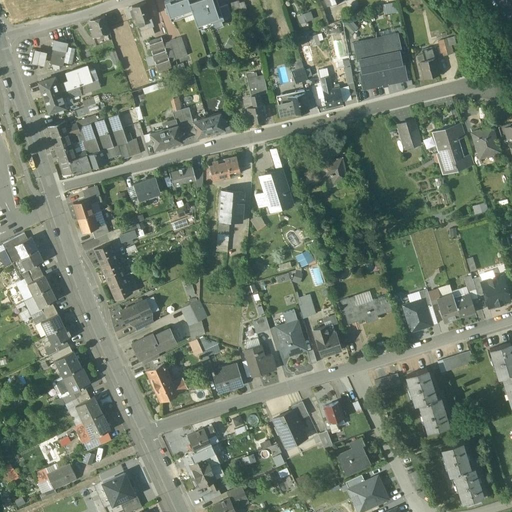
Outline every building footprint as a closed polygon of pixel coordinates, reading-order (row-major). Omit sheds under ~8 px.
[(167,0),(164,1),(171,20),(193,13),(188,0),(167,0)] [(216,0),(188,0),(193,13),(198,28),(223,20),(216,0)] [(238,0),(230,3),(234,12),(246,8),(244,2),(239,3),(238,0)] [(146,1),(132,6),(137,21),(142,20),(151,17),(146,1)] [(104,16),(90,20),(93,28),(90,29),(93,37),(107,32),(110,32),(104,16)] [(146,23),(143,24),(142,20),(137,21),(142,38),(157,33),(155,26),(148,28),(146,23)] [(107,32),(93,37),(96,45),(110,40),(107,32)] [(362,89),(407,80),(398,35),(353,44),(362,89)] [(181,36),(169,40),(175,59),(187,55),(181,36)] [(161,37),(148,41),(159,72),(172,67),(161,37)] [(448,39),(437,42),(441,57),(452,54),(448,39)] [(68,43),(54,40),(52,49),(53,49),(50,63),(63,66),(67,46),(68,43)] [(434,58),(431,48),(423,50),(425,60),(420,62),(424,78),(439,74),(435,58),(434,58)] [(47,54),(33,51),(30,65),(44,68),(47,54)] [(87,65),(66,73),(68,80),(57,84),(60,92),(67,89),(79,85),(92,81),(89,71),(87,65)] [(304,67),(291,72),(295,83),(308,79),(304,67)] [(95,69),(89,71),(92,81),(98,79),(95,69)] [(334,82),(344,81),(343,71),(333,72),(334,82)] [(328,76),(320,78),(323,91),(327,107),(343,103),(339,88),(331,89),(328,76)] [(55,77),(38,83),(43,97),(60,92),(57,84),(55,77)] [(257,86),(249,88),(250,96),(259,93),(268,92),(266,81),(257,83),(257,86)] [(353,82),(347,84),(350,96),(356,94),(353,82)] [(79,85),(67,89),(69,94),(70,97),(81,93),(79,85)] [(304,89),(276,96),(277,102),(280,116),(291,113),(291,114),(309,111),(305,92),(304,89)] [(60,92),(43,97),(49,113),(65,107),(62,96),(60,92)] [(93,97),(82,101),(84,108),(95,104),(93,97)] [(179,101),(172,103),(175,114),(182,112),(179,101)] [(261,101),(252,103),(253,105),(247,107),(250,123),(266,119),(261,101)] [(191,102),(180,105),(184,116),(194,113),(191,102)] [(82,108),(74,111),(76,117),(84,114),(82,108)] [(118,113),(93,122),(90,123),(79,128),(82,137),(81,138),(82,142),(124,128),(118,113)] [(220,113),(206,117),(211,133),(224,129),(223,124),(226,119),(221,116),(220,113)] [(206,117),(193,120),(195,125),(193,129),(196,131),(198,137),(211,133),(206,117)] [(88,118),(76,122),(77,123),(79,128),(90,123),(88,118)] [(64,120),(47,126),(51,139),(60,136),(59,134),(68,131),(66,127),(64,120)] [(412,120),(396,124),(402,143),(418,139),(412,120)] [(510,122),(496,126),(500,139),(506,137),(503,128),(511,125),(510,122)] [(77,123),(66,127),(68,131),(79,128),(77,123)] [(511,124),(511,125),(503,128),(506,137),(511,154),(511,153),(511,124)] [(172,127),(163,129),(168,145),(182,141),(180,136),(183,132),(178,129),(177,125),(172,127)] [(456,127),(434,133),(434,132),(433,132),(439,152),(442,151),(446,165),(453,163),(454,165),(455,165),(456,168),(465,166),(456,137),(459,136),(456,127)] [(487,127),(470,132),(478,157),(497,151),(494,139),(491,140),(487,127)] [(79,128),(68,131),(70,136),(73,135),(74,140),(81,138),(82,137),(79,128)] [(124,128),(82,142),(85,150),(87,154),(111,146),(117,145),(125,142),(129,141),(124,128)] [(163,129),(150,133),(149,141),(153,144),(155,149),(168,145),(163,129)] [(70,136),(68,131),(59,134),(60,136),(51,139),(55,151),(72,145),(70,136)] [(140,153),(136,138),(129,141),(125,142),(129,157),(140,153)] [(125,142),(117,145),(121,159),(129,157),(125,142)] [(72,145),(55,151),(59,162),(68,159),(69,160),(77,158),(75,154),(72,145)] [(111,146),(87,154),(91,168),(99,166),(98,163),(108,160),(107,158),(114,155),(111,146)] [(271,150),(277,170),(281,169),(283,168),(282,164),(287,162),(282,146),(271,150)] [(87,154),(77,158),(80,169),(81,172),(91,168),(87,154)] [(224,161),(218,163),(217,159),(212,161),(213,165),(208,166),(212,180),(239,172),(234,155),(223,158),(224,161)] [(341,156),(319,162),(323,178),(331,176),(333,182),(347,178),(341,156)] [(68,159),(59,162),(63,175),(80,169),(77,158),(69,160),(68,159)] [(193,166),(184,168),(184,166),(179,168),(179,169),(169,172),(170,176),(169,176),(170,181),(172,181),(173,185),(194,180),(196,179),(194,170),(193,166)] [(203,167),(194,170),(196,179),(194,180),(195,187),(203,187),(203,167)] [(281,208),(292,204),(281,169),(277,170),(259,175),(264,192),(267,203),(278,199),(281,208)] [(155,176),(133,183),(134,184),(138,197),(138,199),(160,192),(155,176)] [(134,184),(127,186),(131,200),(138,197),(134,184)] [(99,194),(97,187),(83,191),(86,199),(88,198),(99,194)] [(243,192),(219,190),(218,219),(228,220),(242,221),(243,192)] [(259,205),(267,203),(264,192),(256,195),(259,205)] [(99,194),(88,198),(90,204),(102,201),(99,194)] [(86,199),(72,203),(77,218),(93,213),(90,204),(88,198),(86,199)] [(93,213),(77,218),(82,231),(88,230),(89,232),(92,231),(91,229),(97,227),(96,221),(93,213)] [(261,213),(251,217),(256,229),(265,225),(261,213)] [(139,236),(146,234),(140,215),(131,217),(135,229),(136,229),(139,236)] [(228,220),(218,219),(217,237),(227,238),(228,220)] [(105,221),(99,223),(100,226),(97,227),(91,229),(92,231),(94,238),(109,232),(105,221)] [(129,225),(119,229),(121,233),(131,230),(129,225)] [(24,233),(2,244),(5,250),(14,246),(27,239),(24,233)] [(27,239),(14,246),(20,257),(37,249),(31,237),(27,239)] [(228,239),(216,239),(216,250),(227,251),(228,239)] [(110,242),(93,250),(101,266),(118,259),(110,242)] [(14,246),(5,250),(11,262),(20,257),(14,246)] [(301,265),(314,259),(309,248),(296,254),(301,265)] [(37,249),(20,257),(26,270),(38,265),(43,262),(37,249)] [(20,257),(11,262),(17,275),(26,270),(20,257)] [(118,259),(101,266),(108,283),(125,275),(118,259)] [(26,270),(17,275),(20,280),(30,275),(40,270),(38,265),(26,270)] [(292,282),(302,281),(300,269),(291,270),(292,282)] [(40,270),(30,275),(33,281),(42,276),(40,270)] [(33,281),(27,283),(33,296),(50,287),(44,275),(33,281)] [(125,275),(108,283),(115,299),(132,292),(125,275)] [(471,275),(463,278),(467,291),(475,289),(471,275)] [(477,295),(485,293),(481,282),(480,275),(471,278),(475,289),(477,295)] [(488,306),(509,300),(502,276),(481,282),(485,293),(488,306)] [(50,287),(33,296),(39,308),(41,307),(51,302),(56,299),(50,287)] [(307,288),(298,291),(302,304),(311,301),(307,288)] [(431,303),(428,292),(427,288),(419,291),(421,299),(424,308),(432,305),(431,303)] [(435,290),(428,292),(431,303),(438,301),(437,298),(438,298),(435,290)] [(469,293),(453,298),(458,314),(465,312),(465,313),(474,310),(469,293)] [(384,294),(348,306),(349,309),(343,311),(347,323),(356,320),(355,319),(364,316),(365,322),(378,317),(377,312),(381,311),(381,312),(391,309),(388,301),(386,301),(384,294)] [(438,298),(437,298),(438,301),(445,321),(459,316),(458,314),(453,298),(452,294),(438,298)] [(199,299),(182,307),(190,324),(192,336),(194,339),(203,335),(199,319),(207,315),(199,299)] [(421,299),(403,305),(411,331),(431,324),(427,311),(425,312),(424,308),(421,299)] [(147,302),(143,300),(136,303),(142,317),(132,321),(134,324),(140,321),(150,316),(149,314),(150,309),(147,302)] [(302,304),(299,305),(302,316),(315,313),(311,301),(302,304)] [(51,302),(41,307),(43,312),(54,307),(51,302)] [(136,303),(120,310),(126,324),(132,321),(142,317),(136,303)] [(54,307),(43,312),(46,319),(57,313),(54,307)] [(46,319),(40,322),(46,334),(63,325),(57,313),(46,319)] [(295,313),(284,316),(286,322),(287,322),(288,327),(298,323),(295,313)] [(150,316),(140,321),(134,324),(137,330),(153,322),(150,316)] [(266,316),(259,318),(259,319),(263,330),(269,327),(266,316)] [(335,316),(324,319),(325,325),(332,323),(338,322),(335,316)] [(0,328),(1,331),(10,327),(6,318),(0,320),(0,328)] [(259,319),(253,321),(257,332),(263,330),(259,319)] [(298,323),(288,327),(287,322),(286,322),(275,326),(284,353),(289,351),(290,354),(307,349),(299,323),(298,323)] [(332,323),(325,325),(328,334),(335,332),(332,323)] [(63,325),(46,334),(52,345),(52,346),(54,344),(65,339),(70,337),(63,325)] [(335,332),(328,334),(325,325),(313,329),(321,355),(340,349),(335,332)] [(153,332),(133,342),(133,343),(136,350),(139,358),(140,357),(141,358),(156,351),(176,342),(170,328),(163,332),(163,333),(155,337),(153,332)] [(258,337),(246,341),(246,348),(260,344),(258,337)] [(65,339),(54,344),(58,351),(69,346),(65,339)] [(501,376),(511,372),(511,352),(509,342),(488,348),(497,377),(501,376)] [(52,345),(44,349),(48,355),(58,351),(54,344),(52,346),(52,345)] [(198,344),(185,349),(188,356),(199,351),(201,350),(198,344)] [(246,348),(244,349),(252,375),(276,368),(272,358),(265,360),(260,344),(246,348)] [(69,346),(58,351),(60,356),(71,351),(69,346)] [(201,350),(199,351),(205,373),(211,371),(211,370),(212,369),(205,348),(201,350)] [(313,349),(307,351),(308,354),(306,355),(308,360),(309,359),(310,364),(316,362),(313,349)] [(60,356),(56,358),(61,368),(58,369),(61,377),(64,375),(81,367),(73,350),(60,356)] [(156,351),(141,358),(143,364),(158,357),(156,351)] [(469,351),(437,361),(440,372),(473,362),(469,351)] [(163,361),(145,369),(160,400),(178,392),(177,391),(186,387),(182,377),(172,381),(163,361)] [(212,369),(211,370),(211,371),(212,371),(217,391),(243,383),(236,362),(212,369)] [(81,367),(64,375),(68,384),(65,385),(69,393),(73,391),(85,386),(89,383),(81,367)] [(417,402),(435,397),(425,368),(405,374),(414,403),(417,402)] [(511,372),(501,376),(510,405),(511,404),(511,372)] [(397,373),(373,380),(377,391),(400,384),(397,373)] [(85,386),(73,391),(76,397),(87,391),(85,386)] [(87,391),(76,397),(79,403),(90,398),(87,391)] [(435,397),(417,402),(427,431),(447,424),(438,395),(435,397)] [(79,403),(77,404),(81,413),(79,414),(83,422),(85,421),(102,412),(94,396),(79,403)] [(302,400),(290,405),(292,409),(293,409),(297,419),(308,414),(302,400)] [(357,400),(352,402),(357,413),(362,410),(357,400)] [(337,401),(323,405),(328,422),(328,421),(334,420),(342,417),(337,401)] [(292,409),(272,418),(275,426),(278,433),(284,445),(305,436),(297,419),(293,409),(292,409)] [(102,412),(85,421),(89,429),(87,430),(91,437),(96,435),(106,430),(110,428),(102,412)] [(236,426),(243,422),(240,415),(232,418),(236,426)] [(334,420),(328,421),(331,430),(337,428),(334,420)] [(212,425),(204,428),(211,444),(220,441),(212,425)] [(244,425),(234,429),(236,435),(246,431),(244,425)] [(204,428),(187,435),(188,437),(187,437),(189,441),(190,441),(194,451),(201,449),(211,444),(204,428)] [(327,429),(318,432),(323,446),(331,443),(327,429)] [(107,433),(97,437),(100,443),(110,438),(107,433)] [(361,437),(349,443),(352,449),(357,447),(364,444),(361,437)] [(453,474),(471,469),(462,442),(441,448),(450,475),(453,474)] [(353,451),(338,457),(341,463),(343,462),(348,472),(362,465),(361,463),(366,461),(362,453),(360,454),(357,447),(352,449),(353,451)] [(201,449),(194,451),(197,459),(204,456),(201,449)] [(84,460),(91,463),(95,454),(88,450),(84,460)] [(274,456),(277,465),(285,462),(281,454),(274,456)] [(197,459),(189,463),(194,475),(211,468),(205,455),(204,456),(197,459)] [(68,464),(47,474),(49,479),(46,480),(50,488),(52,487),(53,488),(75,478),(68,464)] [(211,468),(194,475),(200,487),(209,483),(216,480),(211,468)] [(471,469),(453,474),(461,502),(483,496),(474,468),(471,469)] [(125,473),(103,483),(112,504),(120,501),(135,495),(125,473)] [(361,474),(344,481),(348,489),(355,485),(364,481),(361,474)] [(377,475),(364,481),(355,485),(360,498),(354,501),(359,511),(388,498),(377,475)] [(216,480),(209,483),(213,491),(219,488),(216,480)] [(242,491),(212,505),(215,511),(235,511),(232,504),(245,498),(242,491)] [(135,495),(120,501),(124,511),(127,511),(142,506),(136,494),(135,495)]
